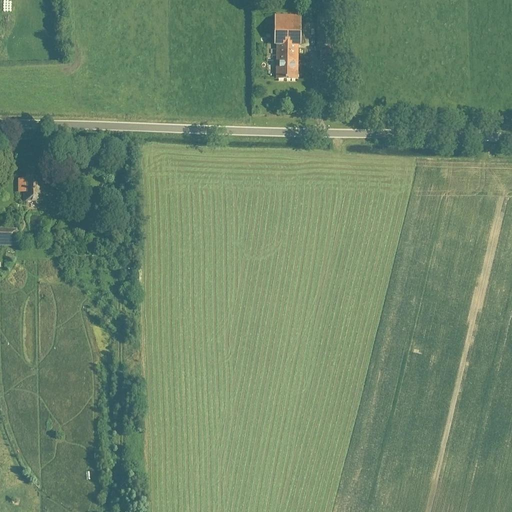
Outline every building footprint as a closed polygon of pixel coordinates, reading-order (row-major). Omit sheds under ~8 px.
[(297,45),(300,45),(300,16),(275,16),(275,45),(277,45),(277,80),(297,80),(297,45)] [(319,17),(319,23),(317,23),(317,48),(334,48),(334,22),(331,22),(331,17),(319,17)] [(334,60),(334,51),(321,51),(321,60),(334,60)] [(24,202),(44,202),(43,167),(24,167),(24,202)] [(0,246),(18,247),(18,230),(0,229),(0,246)]
